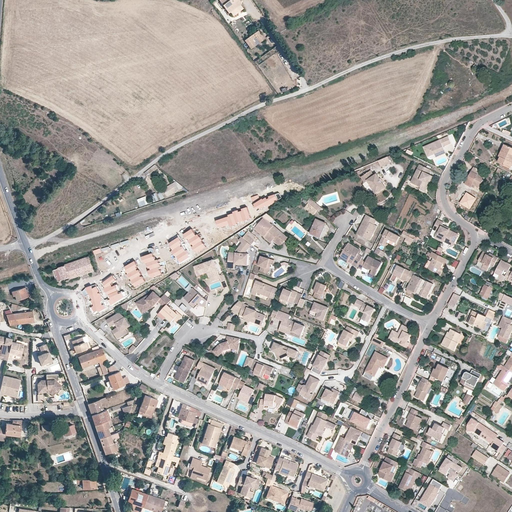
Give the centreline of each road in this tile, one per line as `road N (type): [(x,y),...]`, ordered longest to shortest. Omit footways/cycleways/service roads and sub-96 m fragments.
road 1 (unclassified): [(511,34),(416,45),(253,107),(168,150),(52,237),(24,243)]
road 2 (residential): [(349,476),(157,384)]
road 3 (residential): [(511,108),(474,127),(442,190),(447,209),(474,236)]
road 4 (residential): [(429,325),(333,267),(331,248),(349,219)]
road 5 (residential): [(429,325),(365,464)]
road 6 (residential): [(157,384),(182,341),(199,331),(260,339)]
